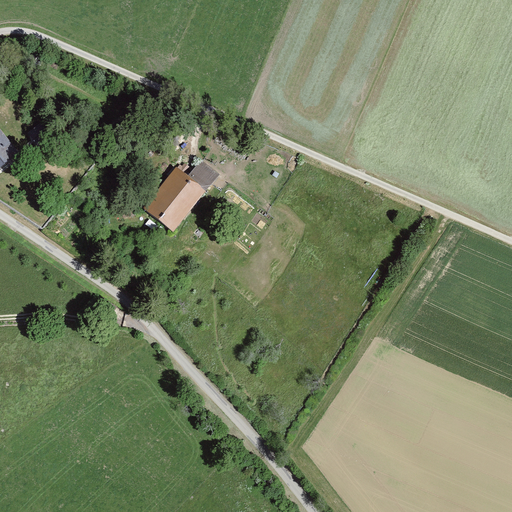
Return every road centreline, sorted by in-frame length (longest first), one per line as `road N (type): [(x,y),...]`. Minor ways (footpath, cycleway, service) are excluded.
road 1 (track): [(0,32),(53,41),(511,241)]
road 2 (residential): [(0,209),(133,305),(307,511)]
